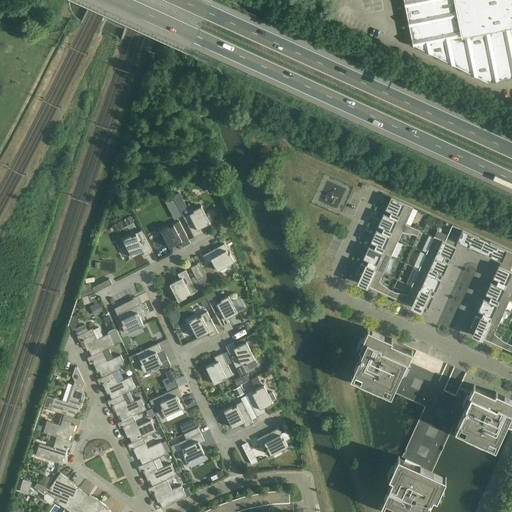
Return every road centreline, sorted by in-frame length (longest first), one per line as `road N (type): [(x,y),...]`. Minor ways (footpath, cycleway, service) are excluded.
road 1 (motorway): [(112,0),(511,179)]
road 2 (motorway): [(511,150),(177,0)]
road 3 (residential): [(426,337),(330,292),(370,197)]
road 4 (residential): [(452,349),(486,267),(463,257),(426,337)]
road 5 (residential): [(144,508),(83,469),(81,441),(111,429)]
